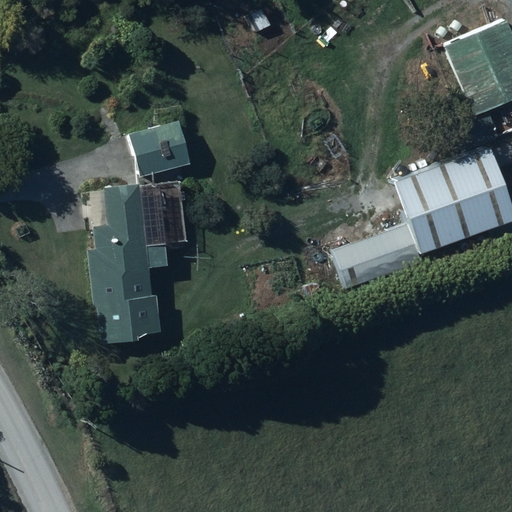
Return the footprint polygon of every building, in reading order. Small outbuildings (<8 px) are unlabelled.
[(511,52),(497,20),(435,49),(480,144),(511,129),(511,120),(504,103),(511,98),(511,52)] [(168,122),(118,139),(133,181),(182,164),(168,122)] [(324,253),(337,287),(504,224),(476,151),(377,189),(392,227),(324,253)] [(81,215),(87,291),(92,343),(145,339),(139,270),(159,268),(157,245),(147,246),(142,191),(79,197),(81,215)] [(511,221),(482,235),(494,263),(511,255),(511,221)]
